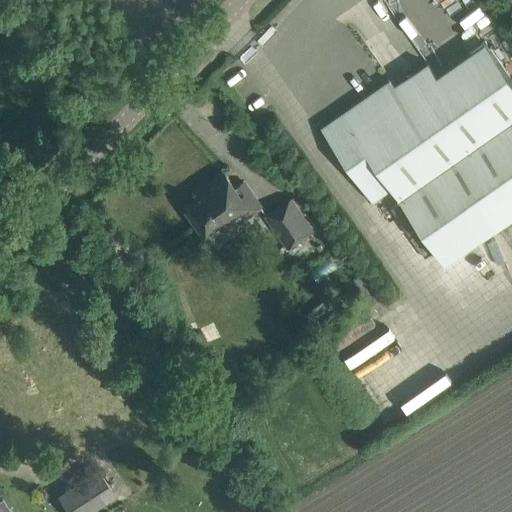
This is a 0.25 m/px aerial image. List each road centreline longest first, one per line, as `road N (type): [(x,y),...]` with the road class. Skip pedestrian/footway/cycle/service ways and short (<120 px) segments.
road 1 (unclassified): [(0,244),(238,0)]
road 2 (unknown): [(327,0),(318,11),(340,50),(292,91),(380,232)]
